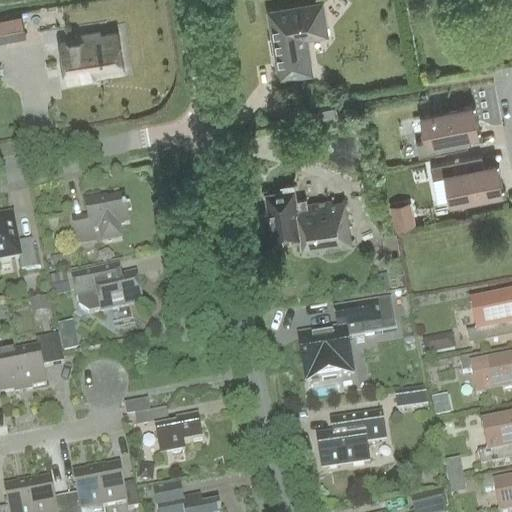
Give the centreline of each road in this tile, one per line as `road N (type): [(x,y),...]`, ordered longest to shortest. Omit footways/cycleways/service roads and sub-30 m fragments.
road 1 (tertiary): [(290,511),(253,370),(208,124)]
road 2 (unclassified): [(0,164),(208,124)]
road 3 (tertiary): [(208,124),(187,0)]
